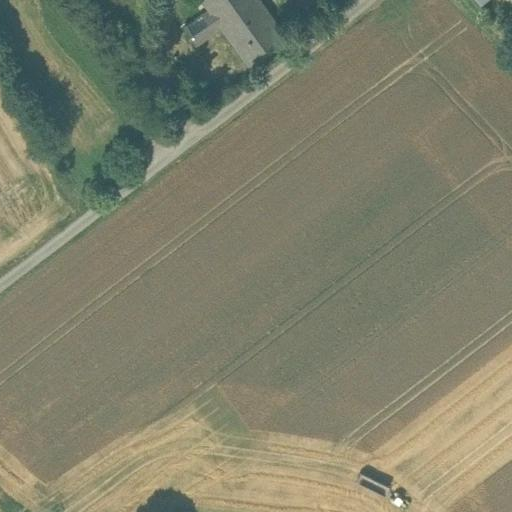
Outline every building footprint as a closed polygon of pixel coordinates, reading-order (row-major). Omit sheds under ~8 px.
[(221,26),(202,0),(198,0),(193,4),(203,18),(186,29),(196,43),(221,26)] [(202,0),(221,26),(225,32),(263,5),(259,0),(202,0)] [(280,0),(259,0),(263,5),(270,16),(284,5),(280,0)] [(477,0),(488,11),(499,0),(477,0)] [(263,5),(225,32),(248,64),(286,37),(270,16),(263,5)]
